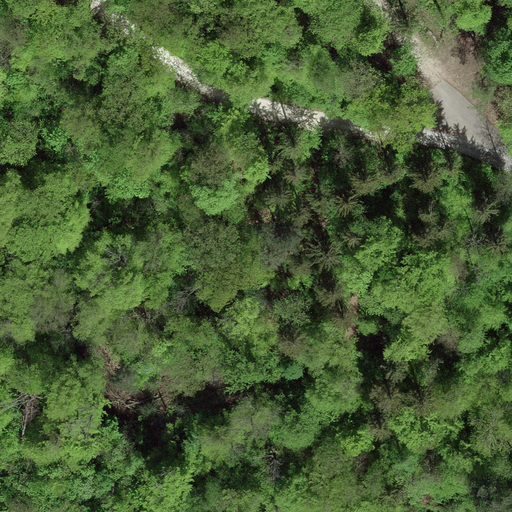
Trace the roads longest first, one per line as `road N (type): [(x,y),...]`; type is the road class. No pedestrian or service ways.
road 1 (residential): [(474,142),(286,114),(216,94),(98,0)]
road 2 (track): [(377,0),(462,113),(474,142)]
